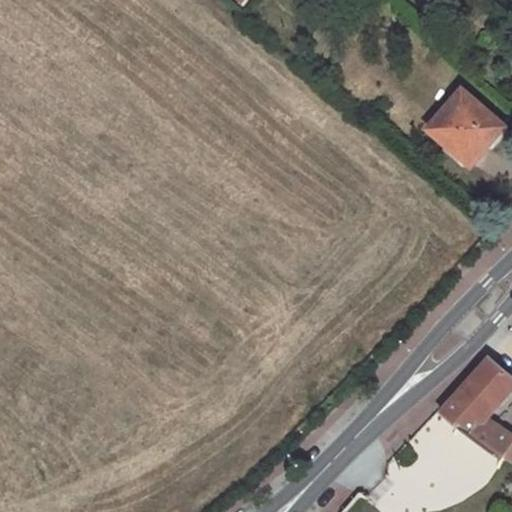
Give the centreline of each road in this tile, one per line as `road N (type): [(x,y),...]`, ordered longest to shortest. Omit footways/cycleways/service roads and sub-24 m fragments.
road 1 (secondary): [(511,276),(310,484)]
road 2 (residential): [(192,304),(0,365)]
